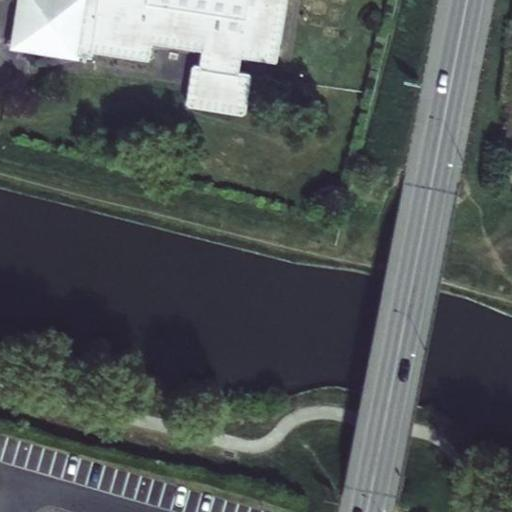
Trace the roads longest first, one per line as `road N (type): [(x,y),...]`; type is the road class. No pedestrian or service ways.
road 1 (track): [(511,297),(0,171)]
road 2 (primary): [(466,0),(365,511)]
